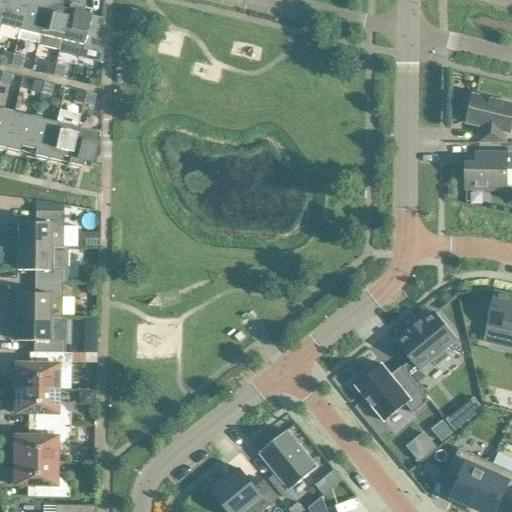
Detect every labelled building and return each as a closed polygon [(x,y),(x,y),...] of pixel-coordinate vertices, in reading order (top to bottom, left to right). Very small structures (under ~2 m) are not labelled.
[(25,0),(3,0),(0,14),(0,25),(19,30),(25,0)] [(37,45),(47,0),(25,0),(19,30),(17,40),(37,45)] [(68,4),(60,3),(61,0),(60,0),(47,0),(37,45),(58,50),(69,5),(68,4)] [(91,10),(82,8),(82,5),(69,2),(68,4),(69,5),(58,50),(57,53),(79,58),(82,46),(102,50),(102,18),(89,15),(91,10)] [(128,20),(139,23),(142,12),(131,9),(128,20)] [(10,66),(13,55),(3,52),(0,64),(10,66)] [(13,55),(10,66),(19,69),(22,57),(13,55)] [(52,76),(55,64),(45,62),(42,74),(52,76)] [(55,64),(52,76),(61,78),(64,67),(55,64)] [(1,72),(0,76),(0,84),(8,86),(10,75),(1,72)] [(40,94),(43,82),(33,80),(31,92),(40,94)] [(43,82),(40,94),(50,96),(52,85),(43,82)] [(82,104),(85,92),(76,90),(73,102),(82,104)] [(85,92),(82,104),(92,106),(95,95),(85,92)] [(479,144),(506,144),(506,133),(510,134),(511,124),(511,104),(474,95),(473,99),(470,98),(468,100),(466,108),(467,110),(470,111),(467,124),(479,127),(479,144)] [(0,150),(4,151),(14,113),(0,109),(0,150)] [(69,158),(77,128),(76,128),(79,115),(59,111),(56,123),(46,161),(59,164),(60,162),(67,164),(69,158)] [(26,154),(35,118),(14,113),(4,151),(17,154),(18,152),(26,154)] [(46,161),(56,123),(35,118),(26,154),(34,156),(34,158),(46,161)] [(90,169),(91,163),(98,133),(77,128),(69,158),(67,164),(67,166),(80,169),(81,167),(90,169)] [(507,190),(508,168),(511,168),(511,154),(476,154),(476,164),(467,164),(466,190),(507,190)] [(14,247),(66,248),(66,247),(62,247),(63,212),(35,212),(35,223),(17,223),(17,237),(15,237),(14,247)] [(66,255),(66,248),(14,247),(14,257),(16,257),(16,271),(34,271),(34,283),(62,283),(62,255),(66,255)] [(61,318),(62,283),(34,283),(34,294),(16,294),(16,308),(14,308),(13,318),(61,318)] [(489,302),(486,314),(490,315),(488,325),(511,330),(511,296),(495,293),(493,303),(489,302)] [(412,360),(403,368),(417,386),(427,377),(421,369),(432,360),(437,366),(449,356),(444,350),(456,340),(434,313),(421,324),(420,323),(418,325),(418,326),(417,326),(414,329),(414,328),(414,329),(413,330),(413,329),(411,331),(411,332),(398,343),(412,360)] [(13,318),(13,328),(15,328),(15,341),(15,342),(33,342),(33,353),(35,353),(61,354),(61,342),(61,320),(61,319),(61,318),(13,318)] [(85,354),(67,354),(35,353),(35,365),(11,365),(11,379),(14,379),(14,389),(57,390),(57,377),(70,364),(70,363),(85,364),(85,354)] [(417,386),(403,368),(402,368),(402,367),(401,368),(401,369),(392,376),(391,375),(391,376),(382,365),(356,386),(385,422),(388,420),(387,420),(406,405),(414,414),(430,401),(417,386)] [(57,403),(57,390),(14,389),(14,399),(10,399),(10,413),(34,414),(34,425),(69,426),(70,416),(57,403)] [(474,399),(447,421),(455,431),(483,409),(474,399)] [(443,421),(431,430),(441,443),(453,433),(443,421)] [(69,436),(69,426),(34,425),(34,437),(10,437),(10,451),(13,450),(13,461),(56,462),(56,449),(69,436)] [(284,498),(293,491),(291,490),(317,469),(287,432),(260,453),(277,474),(269,480),(284,498)] [(459,449),(448,474),(460,479),(451,498),(472,507),(492,464),(459,449)] [(56,475),(56,462),(13,461),(13,471),(9,471),(9,485),(33,486),(33,497),(68,498),(69,488),(56,475)] [(441,469),(426,463),(422,474),(436,481),(441,469)] [(511,472),(492,464),(472,507),(482,511),(495,511),(502,498),(511,502),(511,472)] [(231,477),(212,492),(228,511),(244,511),(262,498),(269,506),(279,498),(265,480),(255,488),(240,469),(237,472),(231,477)] [(298,502),(289,510),(290,511),(301,511),(304,510),(298,502)]
